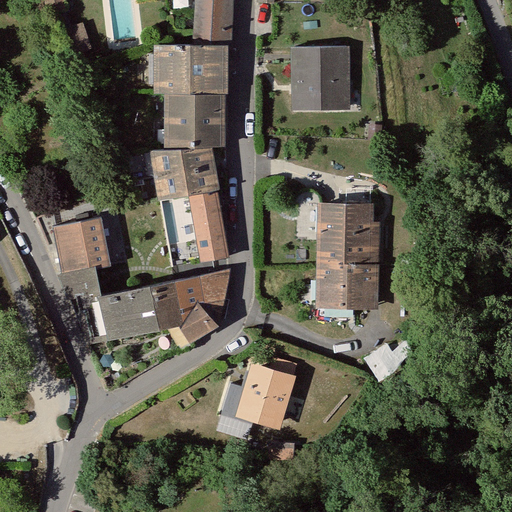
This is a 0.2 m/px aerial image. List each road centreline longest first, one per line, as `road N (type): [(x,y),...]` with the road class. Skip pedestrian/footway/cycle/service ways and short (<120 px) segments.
road 1 (residential): [(98,411),(188,359),(231,323),(241,266),(245,0)]
road 2 (residential): [(0,183),(98,411)]
